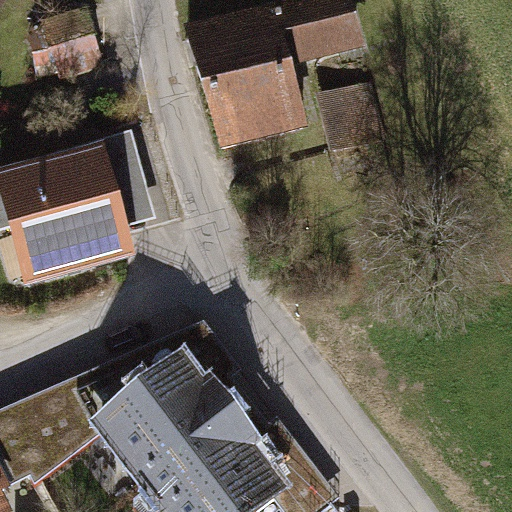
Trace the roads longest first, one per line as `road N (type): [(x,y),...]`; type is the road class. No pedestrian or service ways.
road 1 (unclassified): [(412,511),(227,264)]
road 2 (unclassified): [(227,264),(150,40),(146,0)]
road 3 (residential): [(0,364),(85,336),(227,264)]
